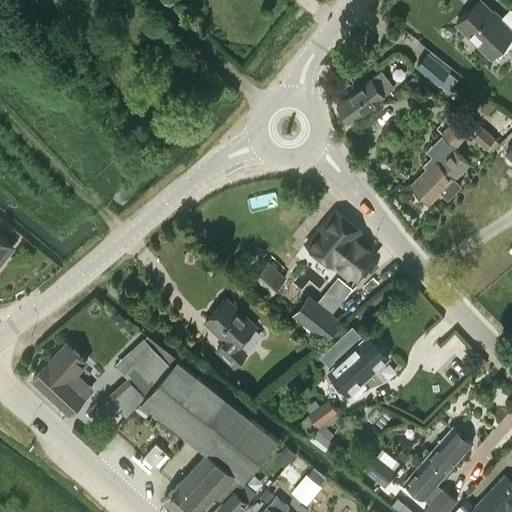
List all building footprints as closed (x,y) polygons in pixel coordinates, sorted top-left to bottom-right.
[(490,57),(511,33),(511,29),(479,0),(477,0),(456,24),(490,57)] [(448,90),(457,79),(426,52),(414,66),(436,86),(440,83),(448,90)] [(381,72),(338,106),(350,121),(393,87),(381,72)] [(456,147),(474,125),(453,106),(442,118),(448,123),(440,133),(456,147)] [(494,139),(494,138),(482,128),(473,138),(490,153),(500,143),(494,139)] [(438,163),(436,160),(410,185),(428,203),(453,178),(454,177),(455,177),(468,164),(453,149),(438,163)] [(487,177),(504,199),(511,192),(511,179),(501,166),(487,177)] [(330,198),(300,237),(349,279),(374,249),(358,238),(364,230),(330,198)] [(0,263),(6,257),(14,247),(0,234),(0,263)] [(266,261),(250,278),(268,296),(285,278),(266,261)] [(224,297),(203,320),(207,323),(223,339),(215,348),(232,364),(244,352),(235,344),(253,325),(224,297)] [(297,317),(320,342),(339,324),(313,299),(297,317)] [(345,357),(326,372),(344,394),(362,379),(387,356),(368,333),(342,354),(345,357)] [(176,358),(147,335),(144,338),(143,337),(115,364),(143,395),(170,366),(169,365),(176,358)] [(32,380),(69,413),(84,397),(83,397),(91,388),(75,374),(87,360),(67,342),(47,364),(46,363),(45,364),(32,380)] [(242,479),(277,439),(250,417),(177,359),(141,403),(204,453),(163,500),(176,511),(198,511),(211,497),(213,499),(234,475),(235,473),(242,479)] [(327,400),(302,420),(298,423),(306,433),(310,430),(310,431),(316,427),(317,427),(340,417),(327,400)] [(436,484),(471,443),(452,426),(404,481),(430,503),(424,511),(445,511),(455,501),(436,484)] [(154,464),(165,452),(156,444),(145,456),(154,464)] [(383,484),(394,472),(375,456),(365,469),(383,484)] [(511,511),(511,483),(503,475),(475,507),(466,499),(453,511),(511,511)] [(234,490),(213,511),(236,511),(246,501),(255,491),(242,481),(234,490)] [(260,495),(267,501),(273,494),(266,488),(260,495)] [(284,511),(288,508),(276,497),(263,511),(284,511)]
